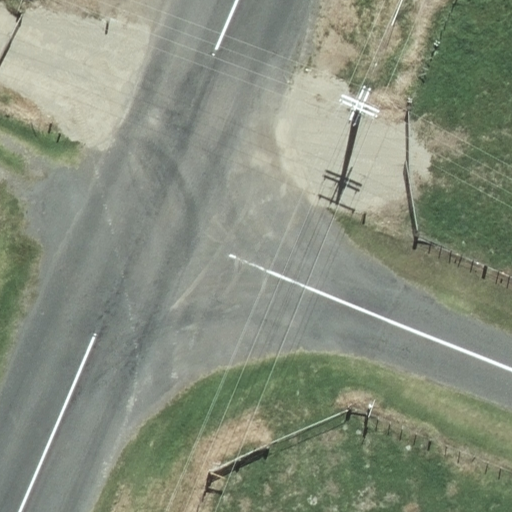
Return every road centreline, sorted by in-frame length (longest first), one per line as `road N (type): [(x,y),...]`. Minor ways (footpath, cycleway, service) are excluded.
road 1 (unclassified): [(511,363),(157,212)]
road 2 (tertiary): [(157,212),(31,511)]
road 3 (tertiary): [(247,0),(157,212)]
